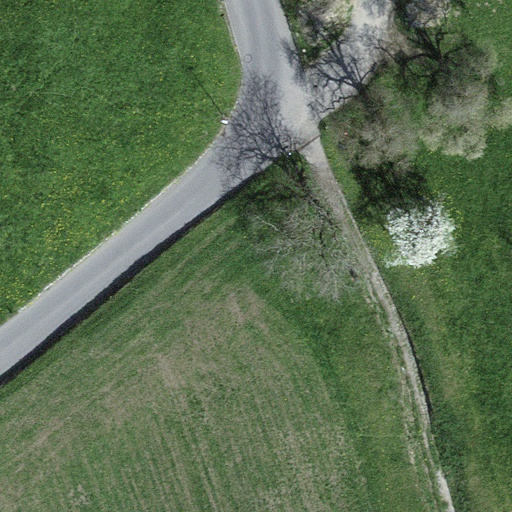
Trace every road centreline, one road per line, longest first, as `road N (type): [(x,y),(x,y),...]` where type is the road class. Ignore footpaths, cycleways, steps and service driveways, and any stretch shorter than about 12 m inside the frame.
road 1 (unclassified): [(241,0),(266,77),(264,123),(236,164),(0,361)]
road 2 (track): [(264,123),(334,196),(411,340),(449,511)]
road 3 (unknown): [(264,123),(353,71),(389,24),(395,0)]
